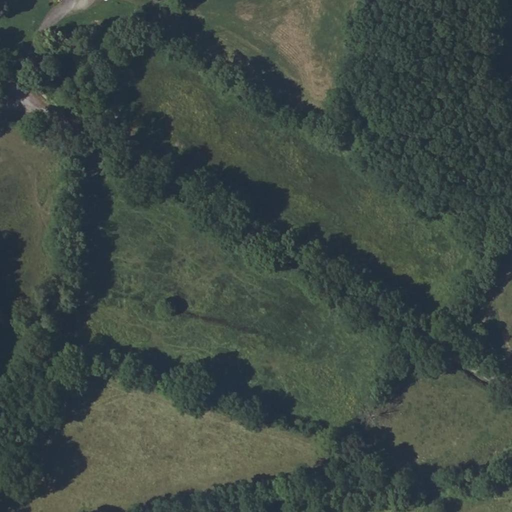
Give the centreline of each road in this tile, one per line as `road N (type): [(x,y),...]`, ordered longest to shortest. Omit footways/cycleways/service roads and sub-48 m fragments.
road 1 (unclassified): [(511,385),(431,347),(38,104)]
road 2 (track): [(511,473),(335,496)]
